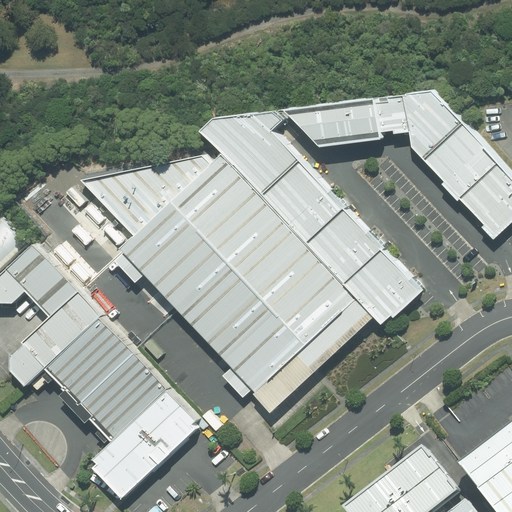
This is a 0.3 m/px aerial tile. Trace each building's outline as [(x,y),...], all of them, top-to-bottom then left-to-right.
[(511,163),(479,125),(454,97),(311,115),(341,149),(425,136),(432,156),(511,246),(511,163)] [(145,242),(133,254),(277,408),(384,312),(389,319),(428,287),(281,125),(294,116),(286,106),(223,113),(211,125),(220,139),(230,151),(219,163),(207,152),(89,176),(145,242)] [(11,224),(0,233),(0,277),(33,250),(11,224)] [(62,316),(88,293),(48,246),(0,288),(0,290),(9,302),(24,306),(41,292),(62,316)] [(25,373),(40,386),(60,369),(113,321),(88,293),(62,316),(30,345),(36,350),(24,362),(25,373)] [(108,461),(139,496),(213,431),(113,321),(60,369),(128,444),(108,461)] [(511,511),(511,452),(478,479),(503,511),(511,511)] [(458,511),(472,502),(437,456),(364,511),(458,511)]
